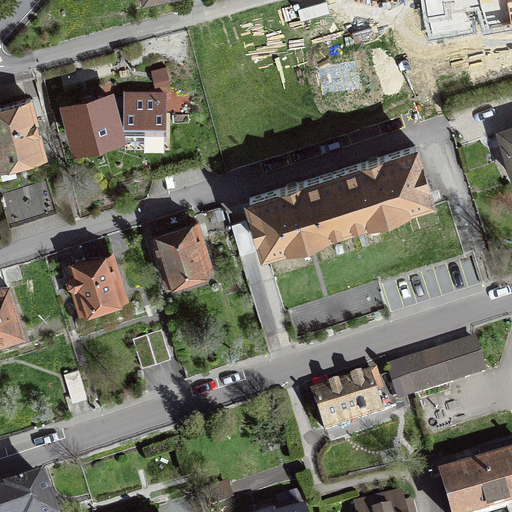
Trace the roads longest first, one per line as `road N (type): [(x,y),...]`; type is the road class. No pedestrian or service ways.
road 1 (residential): [(0,464),(511,299)]
road 2 (residential): [(0,261),(435,126)]
road 3 (residential): [(0,65),(258,0)]
